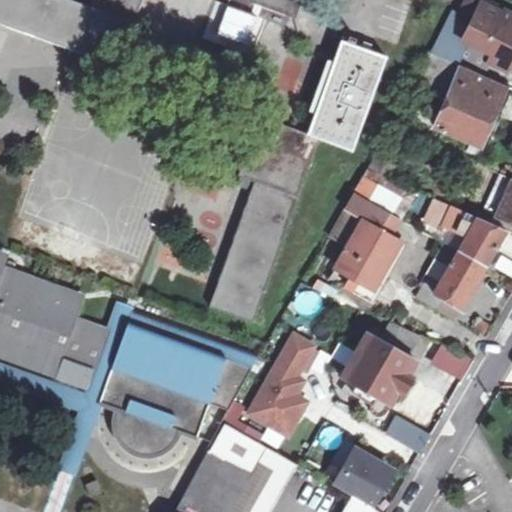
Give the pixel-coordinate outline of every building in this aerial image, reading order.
[(0,0),(0,21),(121,63),(137,17),(91,1),(88,0),(0,0)] [(143,0),(91,0),(91,1),(137,17),(143,0)] [(296,0),(254,0),(291,13),(296,0)] [(511,53),(511,15),(482,0),(471,21),(458,15),(453,12),(451,11),(445,21),(428,51),(430,52),(456,64),(467,43),(493,56),(489,62),(504,69),(511,53)] [(471,21),(482,0),(480,0),(465,0),(458,15),(471,21)] [(318,136),(351,147),(383,56),(336,39),(304,130),(318,136)] [(430,52),(413,85),(445,100),(436,125),(487,148),(511,88),(460,66),(456,64),(430,52)] [(257,115),(236,175),(252,181),(297,194),(318,136),(304,130),(257,115)] [(364,165),(367,166),(387,175),(393,160),(372,150),(364,165)] [(511,176),(487,165),(482,176),(508,188),(496,215),(511,221),(511,176)] [(362,175),(352,194),(368,202),(378,184),(362,175)] [(253,317),(297,194),(252,181),(215,287),(209,301),(253,317)] [(368,202),(352,194),(346,205),(362,213),(368,202)] [(466,237),(458,250),(485,263),(504,227),(438,197),(428,217),(466,237)] [(369,223),(362,220),(337,268),(374,288),(400,239),(369,223)] [(488,265),(511,277),(511,234),(505,231),(488,265)] [(122,337),(107,331),(108,328),(75,317),(82,296),(3,267),(8,253),(0,250),(0,361),(52,381),(86,394),(96,397),(105,401),(112,404),(110,413),(112,424),(115,435),(121,442),(130,448),(142,452),(153,452),(162,449),(167,446),(176,439),(181,429),(197,435),(209,401),(225,358),(129,321),(122,337)] [(461,306),(485,263),(458,250),(441,283),(428,276),(417,296),(435,306),(442,296),(461,306)] [(316,313),(319,295),(300,291),(297,310),(316,313)] [(257,357),(117,303),(108,328),(107,331),(122,337),(129,321),(252,368),(257,357)] [(410,354),(422,334),(392,320),(382,337),(370,330),(343,376),(357,384),(353,390),(374,402),(373,403),(373,405),(373,407),(373,409),(374,410),(376,412),(378,414),(380,415),(383,415),(386,414),(389,411),(390,409),(391,406),(391,403),(400,388),(407,392),(416,376),(410,372),(418,357),(410,354)] [(251,413),(290,435),(308,401),(296,395),(305,380),(298,376),(315,345),(295,334),(251,413)] [(462,375),(472,357),(443,344),(435,361),(462,375)] [(0,382),(77,410),(57,467),(78,474),(94,429),(105,401),(96,397),(86,394),(52,381),(0,361),(0,382)] [(393,413),(383,432),(418,451),(428,433),(393,413)] [(328,451),(344,440),(333,424),(317,435),(328,451)] [(358,450),(338,485),(374,505),(394,470),(358,450)] [(383,511),(353,494),(342,511),(383,511)]
